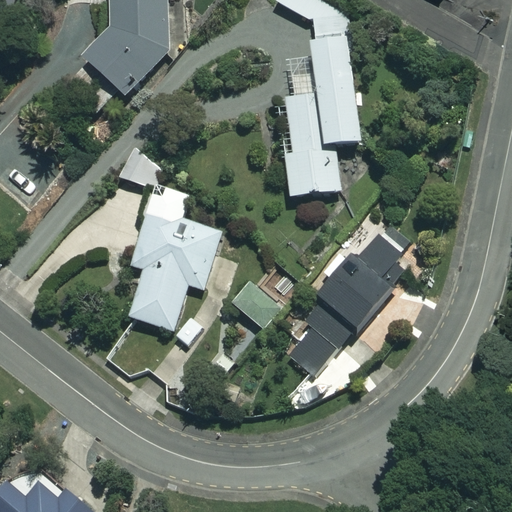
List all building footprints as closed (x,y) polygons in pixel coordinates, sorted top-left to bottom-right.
[(22,0),(0,0),(0,7),(17,13),(22,0)] [(174,53),(169,0),(112,0),(114,26),(89,63),(126,97),(174,53)] [(363,146),(351,25),(322,1),(318,0),(280,0),(278,5),(313,23),(321,97),(289,100),(295,156),(289,156),(293,200),(343,195),(339,148),(363,146)] [(192,199),(160,189),(135,270),(148,273),(133,320),(176,334),(190,287),(206,292),(224,235),(185,223),(192,199)] [(414,268),(380,239),(353,270),(341,260),(329,274),(337,282),(279,348),(315,380),(414,268)] [(282,312),(253,287),(235,307),(265,332),(282,312)] [(30,503),(12,489),(0,504),(0,511),(93,511),(66,490),(59,498),(45,486),(30,503)]
